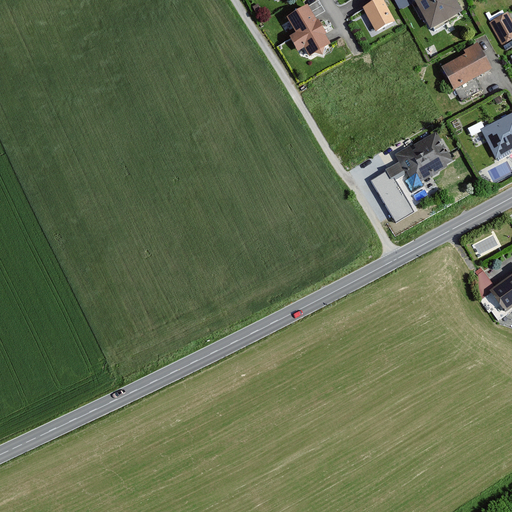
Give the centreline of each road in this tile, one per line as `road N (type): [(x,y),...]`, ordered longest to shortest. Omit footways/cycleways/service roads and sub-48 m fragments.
road 1 (secondary): [(0,448),(392,259)]
road 2 (residential): [(240,0),(392,259)]
road 3 (secondary): [(392,259),(511,196)]
